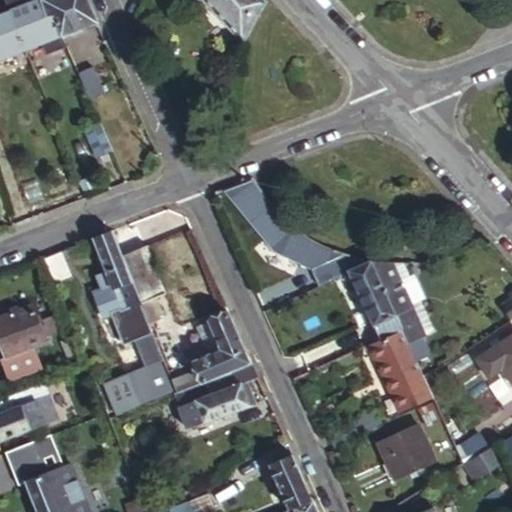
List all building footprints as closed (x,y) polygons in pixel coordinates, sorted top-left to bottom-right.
[(40,0),(8,13),(24,53),(33,50),(35,57),(66,45),(63,37),(55,17),(48,19),(40,0)] [(41,0),(40,0),(48,19),(55,17),(63,37),(97,24),(86,0),(41,0)] [(261,0),(196,0),(237,48),(239,41),(243,33),(250,19),(255,9),(261,0)] [(8,13),(0,16),(0,62),(24,53),(8,13)] [(38,66),(30,68),(36,82),(43,79),(38,66)] [(78,73),(88,99),(102,93),(91,68),(78,73)] [(49,77),(43,79),(46,85),(51,83),(49,77)] [(94,158),(110,152),(98,123),(82,130),(94,158)] [(254,188),(248,179),(221,190),(271,251),(308,269),(337,256),(333,255),(325,251),(314,246),(292,231),(282,222),(273,213),(266,205),(254,188)] [(111,229),(91,237),(120,310),(122,310),(138,304),(136,297),(120,255),(111,229)] [(138,304),(142,314),(147,327),(175,317),(147,246),(120,255),(136,297),(138,304)] [(356,262),(337,256),(376,339),(396,329),(364,264),(356,262)] [(265,271),(278,295),(301,283),(281,262),(265,271)] [(369,265),(364,264),(396,329),(412,361),(430,353),(423,339),(425,338),(410,306),(418,303),(422,301),(412,281),(407,278),(406,279),(398,283),(389,267),(386,267),(369,265)] [(398,267),(389,267),(398,283),(406,279),(398,267)] [(511,294),(498,304),(506,319),(511,314),(511,294)] [(410,306),(425,338),(433,334),(418,303),(410,306)] [(31,304),(0,315),(0,346),(5,358),(45,342),(43,338),(59,332),(53,315),(37,321),(31,304)] [(138,304),(122,310),(126,320),(142,314),(138,304)] [(168,383),(173,395),(251,367),(228,313),(205,323),(217,352),(213,353),(208,350),(197,354),(194,363),(197,371),(168,383)] [(427,393),(412,361),(396,329),(376,339),(368,343),(379,365),(384,362),(396,388),(392,390),(401,406),(427,393)] [(498,366),(509,386),(511,384),(511,331),(486,347),(498,366)] [(59,338),(65,356),(76,352),(70,333),(59,338)] [(486,347),(472,355),(484,375),(498,366),(486,347)] [(384,362),(379,365),(392,390),(396,388),(384,362)] [(157,363),(102,382),(112,412),(168,393),(157,363)] [(251,367),(173,395),(171,395),(185,431),(257,404),(249,385),(258,381),(251,367)] [(42,382),(0,398),(0,440),(56,419),(42,382)] [(439,419),(429,398),(417,406),(425,426),(439,419)] [(335,449),(377,425),(369,412),(328,435),(335,449)] [(395,482),(431,465),(413,427),(377,444),(395,482)] [(511,459),(511,430),(500,438),(511,459)] [(477,433),(453,449),(459,462),(485,445),(477,433)] [(465,466),(476,483),(505,465),(494,448),(465,466)] [(286,511),(288,511),(311,503),(291,457),(268,466),(286,511)] [(23,483),(34,511),(88,511),(69,464),(23,483)] [(158,511),(209,511),(203,494),(158,511)] [(314,511),(311,503),(288,511),(314,511)]
